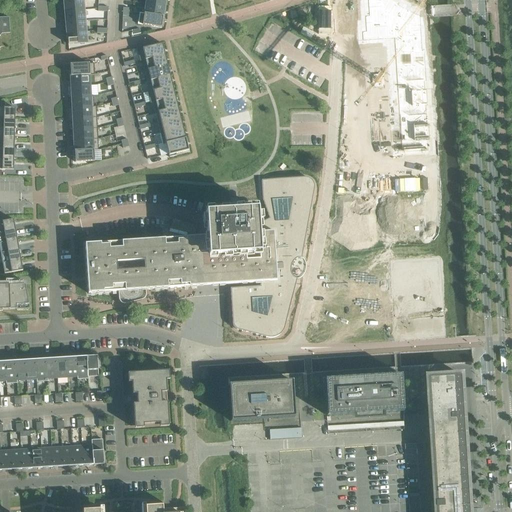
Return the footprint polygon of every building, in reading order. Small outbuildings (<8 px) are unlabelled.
[(78,0),(64,1),(65,12),(83,10),(82,0),(84,0),(78,0)] [(364,31),(360,32),(361,41),(369,154),(427,150),(427,142),(426,139),(429,139),(428,137),(428,135),(428,124),(425,124),(425,115),(425,112),(424,112),(424,107),(424,104),(426,104),(425,89),(423,89),(422,80),(424,80),(422,50),(420,50),(418,16),(395,4),(396,3),(390,0),(366,0),(367,16),(363,16),(364,31)] [(162,17),(164,7),(145,4),(144,14),(162,17)] [(83,10),(65,12),(66,23),(84,21),(83,10)] [(161,28),(162,17),(144,14),(139,13),(137,25),(161,28)] [(9,34),(8,18),(0,18),(0,35),(1,34),(9,34)] [(85,32),(84,21),(66,23),(67,34),(85,32)] [(86,43),(85,32),(67,34),(68,45),(86,43)] [(162,44),(137,50),(139,61),(164,55),(164,54),(163,50),(162,44)] [(164,55),(139,61),(139,62),(142,61),(144,71),(167,65),(166,60),(164,55)] [(69,65),(70,76),(91,75),(94,75),(93,64),(69,65)] [(167,65),(144,71),(147,82),(170,76),(169,75),(168,71),(167,65)] [(91,75),(70,76),(71,87),(92,86),(91,75)] [(170,76),(147,82),(150,81),(152,91),(147,92),(147,93),(172,86),(171,81),(170,76)] [(71,98),(93,97),(92,86),(71,87),(71,98)] [(172,86),(147,93),(150,103),(175,97),(175,96),(173,91),(172,86)] [(71,98),(72,108),(93,107),(93,97),(71,98)] [(175,97),(150,103),(150,104),(152,103),(155,113),(177,107),(176,102),(175,97)] [(0,119),(14,119),(15,109),(3,108),(3,101),(0,102),(0,119)] [(72,108),(72,119),(96,118),(96,107),(93,107),(72,108)] [(177,107),(155,113),(157,124),(180,118),(180,117),(179,112),(177,107)] [(96,118),(72,119),(73,130),(97,129),(96,118)] [(180,118),(157,124),(160,134),(183,128),(182,127),(181,123),(180,118)] [(0,119),(0,129),(14,130),(14,119),(0,119)] [(183,128),(160,134),(162,144),(185,139),(185,138),(184,133),(183,128)] [(0,129),(0,139),(14,140),(14,130),(0,129)] [(73,141),(97,140),(97,129),(73,130),(73,141)] [(0,139),(0,149),(13,150),(14,140),(0,139)] [(185,139),(162,144),(162,145),(165,144),(169,158),(176,156),(176,154),(185,152),(188,151),(186,144),(185,139)] [(98,151),(97,140),(73,141),(74,152),(93,151),(98,151)] [(0,149),(0,159),(13,160),(13,150),(0,149)] [(93,151),(74,152),(75,163),(94,162),(93,151)] [(13,160),(0,159),(0,176),(1,177),(1,171),(13,171),(13,160)] [(206,237),(84,245),(88,294),(118,292),(118,299),(119,301),(120,303),(121,304),(123,304),(125,304),(141,300),(143,300),(144,298),(145,296),(145,295),(145,290),(197,287),(224,285),(259,283),(259,287),(230,289),(232,323),(232,326),(234,328),(236,330),(238,331),(264,337),(267,338),(270,338),(272,338),(275,337),(277,336),(280,334),(281,333),(282,332),(283,330),(284,328),(285,325),(296,280),(298,279),(299,279),(301,277),(302,276),(303,275),(304,273),(305,271),(305,269),(305,268),(305,266),(305,264),(304,262),(303,261),(302,259),(301,258),(302,251),(313,191),(313,188),(313,186),(313,183),(311,181),(309,179),(306,178),(304,178),(301,178),(261,181),(262,200),(204,204),(206,228),(206,237)] [(0,222),(0,233),(15,230),(13,220),(0,222)] [(0,233),(0,243),(17,240),(15,230),(0,233)] [(0,243),(0,252),(0,254),(18,250),(17,240),(0,243)] [(0,254),(2,264),(20,261),(18,250),(0,254)] [(20,261),(2,264),(4,274),(22,271),(20,261)] [(0,310),(29,309),(25,285),(24,285),(23,282),(20,282),(20,279),(12,280),(15,280),(16,282),(0,282),(0,310)] [(86,357),(87,377),(88,377),(98,377),(97,356),(86,357)] [(76,358),(77,377),(77,380),(88,379),(88,377),(87,377),(86,357),(76,358)] [(56,359),(57,379),(67,378),(66,358),(56,359)] [(67,378),(77,377),(76,358),(66,358),(67,378)] [(45,360),(47,379),(57,379),(56,359),(45,360)] [(26,381),(36,380),(35,360),(25,361),(26,381)] [(35,360),(36,380),(36,382),(47,382),(47,379),(45,360),(35,360)] [(5,362),(6,382),(6,384),(17,384),(16,381),(15,361),(5,362)] [(16,381),(26,381),(25,361),(15,361),(16,381)] [(143,428),(143,425),(159,424),(159,427),(168,427),(168,423),(166,402),(164,402),(164,397),(164,393),(166,393),(165,381),(169,380),(168,371),(165,372),(164,368),(155,369),(156,372),(127,374),(128,383),(131,383),(132,395),(136,394),(137,404),(133,404),(134,429),(143,428)] [(466,511),(465,485),(467,485),(466,459),(463,459),(461,419),(458,376),(446,376),(446,372),(429,373),(430,388),(432,388),(434,420),(435,442),(439,511),(466,511)] [(324,379),(326,416),(403,412),(401,376),(396,376),(396,375),(324,379)] [(242,384),(238,385),(228,385),(230,422),(294,418),(292,386),(292,381),(242,384)] [(91,446),(92,446),(93,465),(103,465),(102,440),(91,440),(91,446)] [(405,444),(406,457),(406,465),(418,464),(416,444),(405,444)] [(71,447),(72,467),(83,466),(81,446),(71,447)] [(81,446),(83,466),(93,465),(92,446),(91,446),(81,446)] [(61,448),(62,467),(72,467),(71,447),(61,448)] [(41,449),(42,469),(52,468),(51,448),(41,449)] [(51,448),(52,468),(62,467),(61,448),(51,448)] [(20,450),(22,470),(32,469),(31,449),(20,450)] [(31,449),(32,469),(42,469),(41,449),(31,449)] [(10,451),(11,471),(22,470),(20,450),(10,451)] [(0,451),(1,471),(11,471),(10,451),(0,451)]
